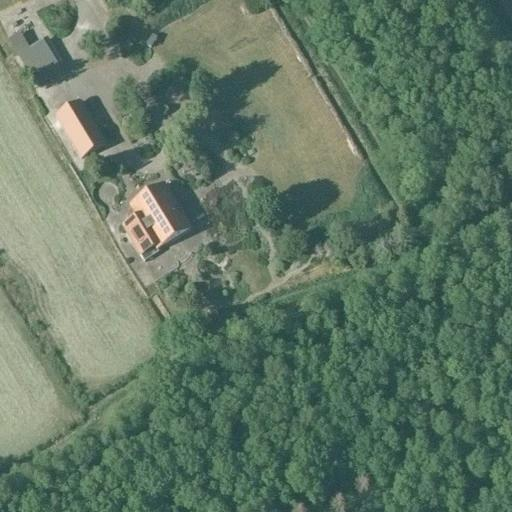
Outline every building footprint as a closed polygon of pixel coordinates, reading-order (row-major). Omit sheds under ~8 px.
[(233,12),(222,14),(224,25),(235,22),(233,12)] [(35,51),(33,48),(25,35),(10,45),(37,88),(60,73),(43,45),(35,51)] [(136,83),(132,70),(122,74),(114,50),(102,54),(108,72),(114,91),(136,83)] [(78,104),(56,118),(82,159),(104,145),(78,104)] [(138,219),(123,227),(140,255),(154,246),(156,250),(190,229),(165,187),(131,207),(138,219)]
